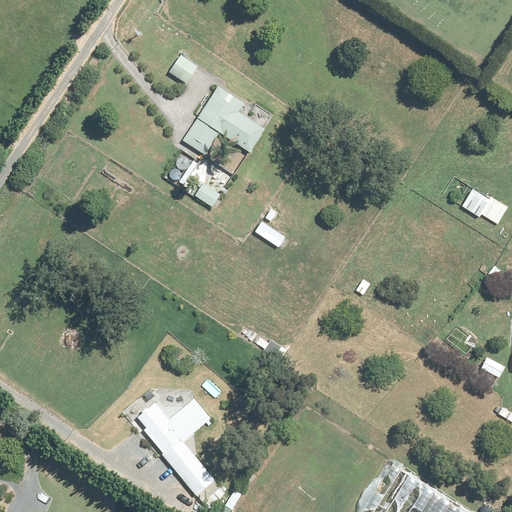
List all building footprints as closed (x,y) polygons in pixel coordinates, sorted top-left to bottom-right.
[(181,51),(169,70),(186,81),(198,62),(181,51)] [(216,83),(183,138),(204,150),(217,130),(249,150),(264,123),(239,109),(244,101),(216,83)] [(221,193),(199,181),(193,192),(215,204),(221,193)] [(486,193),(470,185),(460,201),(479,211),(481,208),(495,217),(505,200),(488,191),(486,193)] [(271,205),(264,214),(269,218),(276,209),(271,205)] [(286,233),(260,218),(254,228),(279,244),(286,233)] [(498,265),(492,260),(487,268),(492,272),(498,265)] [(368,281),(362,276),(355,286),(361,291),(368,281)] [(269,339),(257,333),(252,339),(279,356),(286,346),(271,337),(269,339)] [(146,425),(142,428),(196,493),(215,476),(184,439),(205,420),(207,422),(213,417),(193,396),(170,415),(155,399),(136,413),(146,425)] [(511,419),(511,410),(500,402),(496,409),(511,420),(511,419)] [(468,511),(390,457),(351,511),(468,511)]
